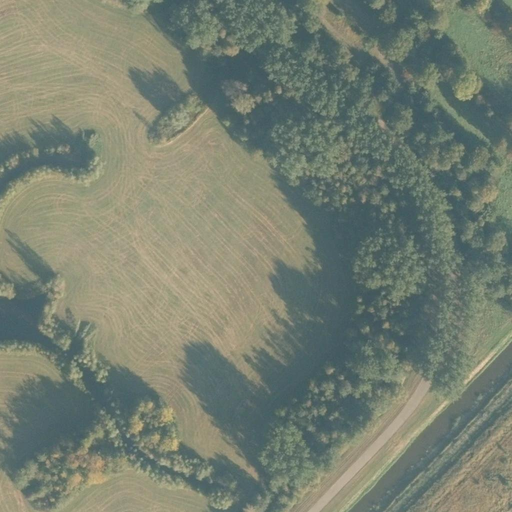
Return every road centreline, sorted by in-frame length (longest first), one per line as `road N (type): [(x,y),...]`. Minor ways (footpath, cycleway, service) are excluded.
road 1 (unclassified): [(313,511),(427,380),(446,331),(449,257),(435,207),(407,159),(236,0)]
road 2 (track): [(511,134),(405,40)]
